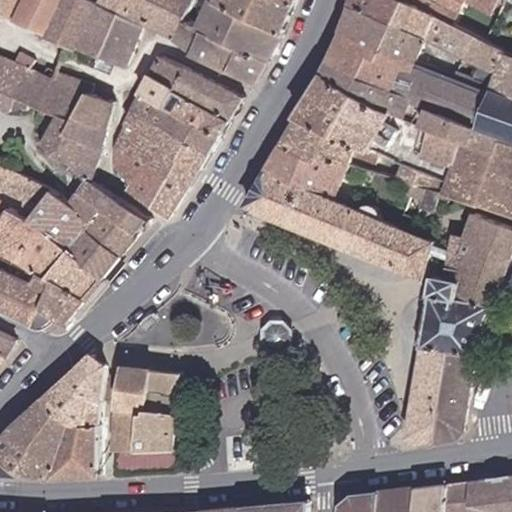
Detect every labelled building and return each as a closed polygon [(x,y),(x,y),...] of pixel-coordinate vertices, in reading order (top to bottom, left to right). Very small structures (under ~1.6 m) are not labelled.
[(0,0),(0,18),(17,26),(28,0),(0,0)] [(28,0),(17,26),(49,39),(66,0),(28,0)] [(66,0),(49,39),(63,44),(74,16),(89,25),(96,7),(82,0),(66,0)] [(93,0),(145,23),(170,35),(178,40),(188,21),(197,0),(93,0)] [(209,0),(197,26),(268,59),(283,34),(217,3),(210,0),(209,0)] [(218,0),(217,3),(283,34),(296,2),(291,0),(218,0)] [(353,0),(352,4),(428,38),(436,16),(406,0),(353,0)] [(511,0),(438,0),(436,4),(458,15),(461,9),(485,22),(496,0),(502,0),(503,0),(490,27),(487,43),(495,48),(511,54),(511,0)] [(428,38),(352,4),(342,30),(344,31),(420,62),(431,39),(428,38)] [(89,25),(79,51),(103,60),(121,20),(96,7),(89,25)] [(63,44),(71,47),(79,51),(89,25),(74,16),(63,44)] [(436,16),(428,38),(431,39),(460,52),(487,65),(495,48),(487,43),(436,16)] [(121,20),(103,60),(126,69),(142,30),(121,20)] [(188,21),(178,40),(194,52),(193,54),(223,69),(255,83),(268,59),(197,26),(188,21)] [(420,62),(344,31),(331,61),(417,98),(433,105),(489,129),(502,96),(489,91),(450,75),(420,62)] [(511,54),(495,48),(487,65),(497,69),(489,91),(502,96),(511,100),(511,54)] [(20,54),(15,64),(32,72),(36,63),(20,54)] [(180,92),(231,120),(246,96),(186,66),(163,56),(152,77),(175,88),(180,92)] [(0,92),(3,94),(0,98),(0,102),(16,110),(20,100),(31,75),(32,72),(15,64),(1,58),(0,60),(0,92)] [(417,98),(331,61),(324,76),(325,76),(380,109),(398,116),(408,119),(417,98)] [(32,72),(31,75),(89,100),(91,96),(94,87),(61,76),(36,63),(32,72)] [(31,75),(20,100),(61,119),(81,128),(89,100),(31,75)] [(380,109),(325,76),(301,118),(367,147),(382,154),(404,163),(411,144),(390,134),(398,116),(380,109)] [(222,136),(231,120),(180,92),(175,88),(152,77),(143,94),(222,136)] [(212,151),(222,136),(143,94),(134,111),(212,151)] [(77,141),(101,150),(116,104),(91,96),(89,100),(81,128),(77,141)] [(511,138),(511,100),(502,96),(489,129),(505,136),(511,138)] [(489,129),(433,105),(425,126),(433,129),(498,153),(503,142),(505,136),(489,129)] [(202,168),(212,151),(134,111),(127,125),(202,168)] [(367,147),(301,118),(286,144),(352,165),(357,157),(377,165),(382,154),(367,147)] [(81,128),(61,119),(42,146),(69,164),(77,141),(81,128)] [(191,187),(202,168),(127,125),(118,144),(191,187)] [(433,129),(418,169),(431,175),(448,183),(455,185),(450,197),(480,206),(511,215),(511,145),(503,142),(498,153),(433,129)] [(69,164),(90,179),(101,150),(77,141),(69,164)] [(172,217),(191,187),(118,144),(115,167),(126,177),(122,181),(129,189),(143,200),(172,217)] [(352,165),(286,144),(270,168),(338,198),(352,165)] [(418,169),(404,163),(398,180),(411,183),(431,190),(443,194),(444,195),(448,183),(431,175),(418,169)] [(50,193),(0,167),(0,191),(38,211),(50,193)] [(338,198),(270,168),(249,205),(427,278),(437,242),(413,232),(401,226),(385,220),(360,208),(338,198)] [(90,179),(79,194),(140,236),(143,238),(153,222),(90,179)] [(431,190),(411,183),(408,194),(427,201),(431,190)] [(431,190),(427,201),(424,208),(437,212),(443,194),(431,190)] [(38,211),(28,225),(57,242),(103,279),(119,259),(91,235),(95,227),(69,207),(50,193),(38,211)] [(79,194),(69,207),(95,227),(91,235),(119,259),(140,236),(79,194)] [(363,205),(360,208),(385,220),(386,212),(386,208),(382,204),(378,202),(373,201),(368,202),(363,205)] [(0,257),(20,266),(41,277),(85,301),(103,279),(57,242),(28,225),(10,214),(7,219),(0,216),(0,257)] [(435,276),(434,281),(421,345),(423,346),(449,351),(477,356),(511,261),(511,225),(477,214),(469,240),(457,237),(445,278),(435,276)] [(401,226),(413,232),(418,221),(406,216),(401,226)] [(0,310),(31,326),(37,328),(43,326),(47,324),(51,319),(38,312),(41,301),(10,285),(10,273),(0,268),(0,310)] [(38,312),(51,319),(64,325),(85,301),(41,277),(37,286),(10,273),(10,285),(41,301),(38,312)] [(0,355),(5,359),(16,341),(0,332),(0,355)] [(449,351),(423,346),(406,436),(407,437),(410,440),(413,441),(419,442),(432,441),(449,351)] [(449,351),(432,441),(457,437),(465,429),(477,356),(449,351)] [(90,356),(46,398),(74,424),(98,427),(103,403),(104,389),(104,366),(90,356)] [(113,472),(180,465),(183,425),(179,424),(182,374),(122,368),(116,406),(113,472)] [(74,424),(46,398),(14,427),(56,463),(74,424)] [(98,427),(74,424),(56,463),(49,478),(100,476),(98,427)] [(56,463),(14,427),(0,443),(0,475),(1,477),(49,478),(56,463)] [(511,511),(511,476),(472,481),(470,511),(511,511)] [(470,511),(472,481),(419,488),(416,511),(470,511)] [(416,511),(419,488),(380,492),(380,511),(416,511)] [(380,511),(380,492),(353,496),(343,502),(342,511),(380,511)] [(243,511),(307,511),(308,502),(244,508),(243,511)]
